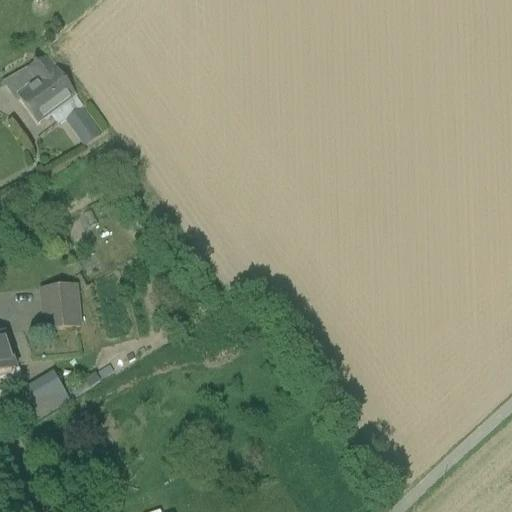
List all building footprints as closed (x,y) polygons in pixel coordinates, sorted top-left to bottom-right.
[(47,59),(21,74),(28,86),(15,94),(37,125),(38,126),(73,96),(47,59)] [(79,112),(65,122),(83,149),(97,139),(79,112)] [(75,287),(41,290),(45,333),(79,330),(75,287)] [(2,334),(0,334),(0,375),(14,371),(2,334)] [(53,374),(26,390),(42,418),(69,401),(53,374)] [(93,495),(55,511),(97,511),(100,511),(93,495)]
